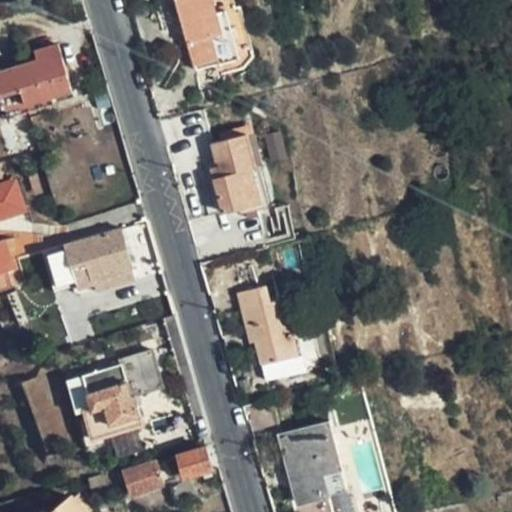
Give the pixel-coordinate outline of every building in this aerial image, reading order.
[(232,36),(221,0),(192,0),(181,4),(201,71),(235,62),(228,37),(232,36)] [(53,103),(52,95),(72,90),(59,42),(35,49),(38,60),(0,71),(0,114),(1,118),(53,103)] [(266,199),(247,134),(211,143),(220,173),(213,175),(224,209),(266,199)] [(3,162),(0,163),(0,216),(25,208),(8,161),(3,162)] [(122,229),(45,252),(51,273),(88,263),(92,280),(133,268),(122,229)] [(0,294),(18,289),(17,287),(11,270),(16,268),(14,261),(6,239),(0,240),(0,294)] [(295,336),(288,313),(279,316),(274,299),(260,302),(256,287),(238,292),(247,326),(255,325),(258,338),(256,338),(263,364),(295,355),(291,338),(295,336)] [(121,372),(103,378),(110,404),(162,386),(150,350),(117,360),(121,372)] [(347,487),(328,420),(280,433),(299,500),(347,487)] [(211,465),(204,442),(201,443),(178,450),(185,472),(211,465)] [(178,450),(156,457),(162,480),(185,472),(178,450)] [(156,457),(129,465),(124,467),(129,483),(131,490),(162,480),(156,457)] [(129,483),(124,467),(90,478),(93,486),(106,482),(108,489),(129,483)] [(85,511),(88,509),(79,498),(73,502),(69,497),(50,511),(85,511)]
